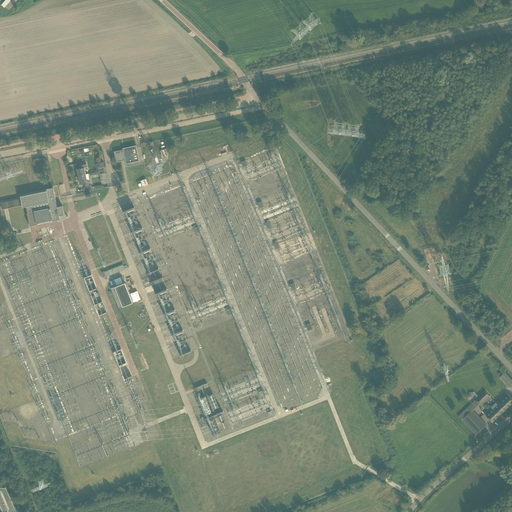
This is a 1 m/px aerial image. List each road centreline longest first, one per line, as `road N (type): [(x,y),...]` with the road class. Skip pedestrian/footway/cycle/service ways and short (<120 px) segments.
road 1 (unclassified): [(511,369),(255,96)]
road 2 (unclassified): [(0,154),(255,96)]
road 3 (tertiary): [(410,511),(511,418)]
road 4 (unclassified): [(162,0),(255,96)]
